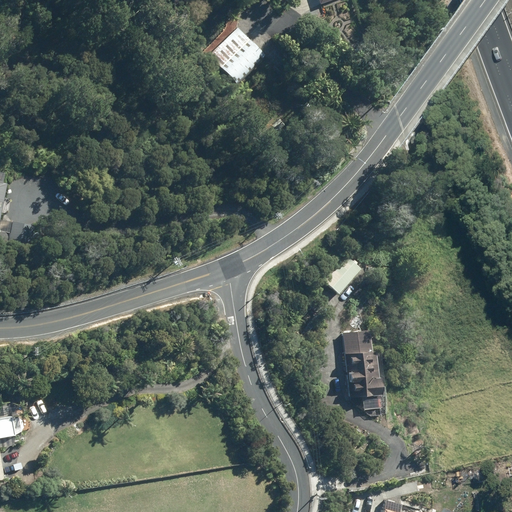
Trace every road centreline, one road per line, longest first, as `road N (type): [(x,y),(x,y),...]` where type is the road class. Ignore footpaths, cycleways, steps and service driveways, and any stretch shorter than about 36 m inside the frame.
road 1 (tertiary): [(227,265),(272,243),(350,179),(483,0)]
road 2 (residential): [(296,511),(294,461),(245,359),(227,265)]
road 3 (tertiary): [(0,325),(78,313),(227,265)]
